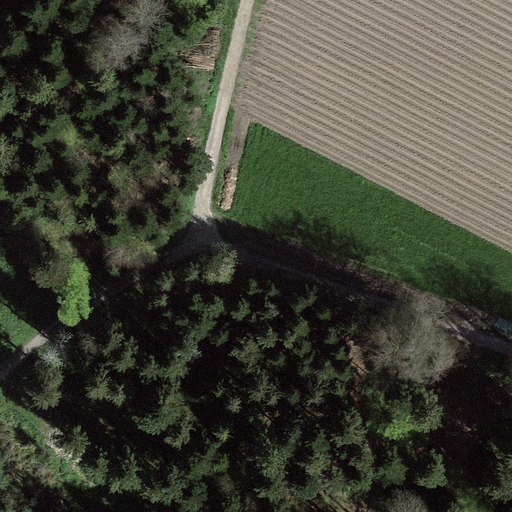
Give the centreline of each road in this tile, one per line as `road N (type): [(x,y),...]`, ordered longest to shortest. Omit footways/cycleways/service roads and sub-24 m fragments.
road 1 (track): [(511,341),(327,280),(209,224),(207,199),(259,0)]
road 2 (track): [(0,380),(209,224)]
